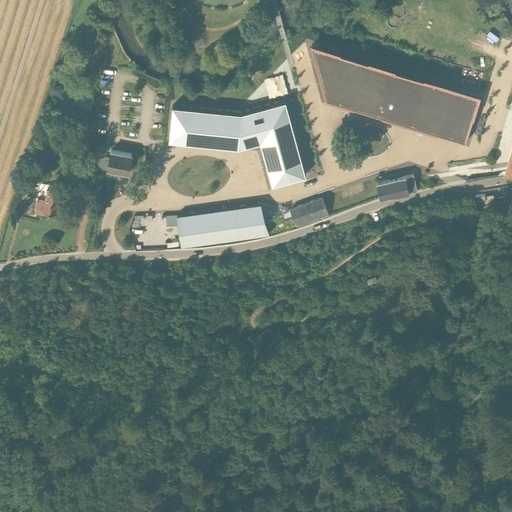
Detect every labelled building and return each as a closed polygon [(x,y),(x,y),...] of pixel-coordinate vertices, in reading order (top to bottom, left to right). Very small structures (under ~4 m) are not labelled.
[(326,98),(354,106),(381,66),(312,45),(326,98)] [(381,66),(354,106),(361,108),(368,110),(395,70),(387,68),(381,66)] [(395,70),(368,110),(465,140),(478,95),(395,70)] [(239,139),(261,141),(273,184),(306,175),(285,101),(241,113),(173,106),(170,140),(239,147),(239,139)] [(128,173),(132,155),(111,150),(110,157),(106,157),(104,157),(103,157),(102,157),(101,157),(100,158),(99,159),(98,159),(98,160),(98,161),(98,162),(98,163),(98,164),(98,165),(99,166),(100,167),(101,167),(101,168),(102,168),(108,169),(128,173)] [(84,165),(69,162),(66,176),(81,178),(84,165)] [(381,199),(417,190),(413,175),(377,183),(381,199)] [(57,214),(59,204),(65,205),(67,191),(50,187),(51,185),(39,183),(36,201),(37,201),(36,209),(43,211),(43,212),(57,214)] [(475,196),(472,196),(473,202),(477,202),(478,211),(479,211),(494,201),(494,199),(496,199),(496,198),(496,196),(494,196),(493,194),(485,196),(485,194),(480,195),(476,196),(475,196)] [(298,228),(329,217),(322,198),(291,209),(298,228)] [(261,204),(178,215),(182,246),(269,234),(261,204)] [(376,275),(365,278),(367,285),(378,282),(376,275)] [(392,322),(389,328),(397,332),(400,327),(392,322)] [(474,487),(466,488),(468,495),(475,494),(474,487)]
